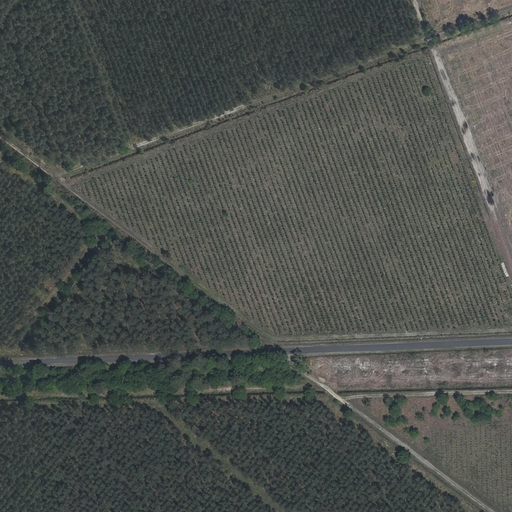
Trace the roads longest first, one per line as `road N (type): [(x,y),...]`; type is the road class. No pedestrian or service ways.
road 1 (track): [(492,511),(0,128)]
road 2 (tertiary): [(0,361),(511,339)]
road 3 (track): [(511,10),(57,175)]
road 4 (track): [(511,263),(416,0)]
road 5 (track): [(344,400),(356,393),(511,387)]
